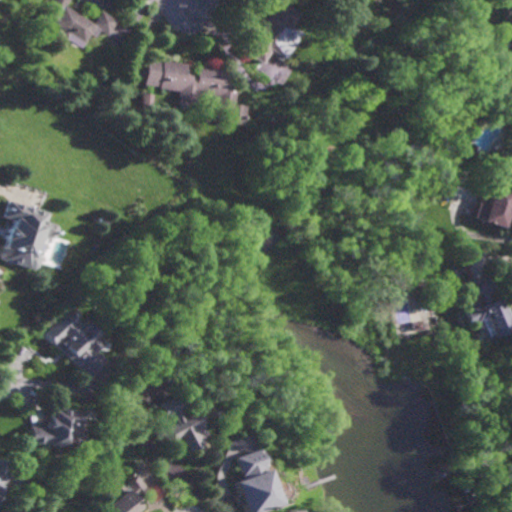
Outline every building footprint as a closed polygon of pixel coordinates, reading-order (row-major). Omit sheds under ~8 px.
[(93,23),(100,11),(115,20),(106,35),(98,30),(94,37),(87,32),(77,48),(63,39),(64,38),(54,31),(55,28),(40,19),(51,0),(67,0),(64,6),(93,23)] [(275,54),(268,49),(258,64),(236,49),(247,33),(251,36),(266,14),(261,11),(268,0),(275,0),(296,13),(288,26),(292,28),(275,54)] [(511,8),(501,22),(511,30),(511,8)] [(509,68),(508,76),(511,76),(511,96),(486,96),(486,91),(479,90),(479,80),(480,80),(481,65),(491,65),(492,49),(510,49),(509,68)] [(186,63),(185,70),(196,72),(197,65),(228,69),(226,87),(232,87),(230,104),(243,106),(241,125),(234,124),(234,125),(227,124),(227,122),(223,122),(225,109),(214,107),(216,96),(197,94),(196,104),(188,103),(187,104),(176,103),(177,91),(157,88),(157,87),(143,85),(146,61),(161,63),(161,60),(186,63)] [(57,110),(40,100),(47,88),(65,99),(57,110)] [(150,105),(139,105),(139,94),(151,94),(150,105)] [(511,205),(511,216),(507,216),(503,228),(494,225),(492,229),(488,227),(489,222),(472,217),(476,202),(486,205),(493,185),(511,191),(511,201),(511,205)] [(53,229),(51,236),(45,239),(37,236),(31,255),(33,256),(36,259),(33,268),(29,270),(0,260),(0,255),(2,250),(0,250),(3,240),(2,240),(2,238),(0,237),(0,226),(1,227),(4,218),(0,217),(0,213),(4,200),(44,213),(41,222),(50,225),(53,229)] [(492,300),(497,298),(502,309),(506,307),(509,316),(505,318),(511,331),(482,343),(475,324),(472,325),(471,322),(466,324),(462,313),(466,311),(465,307),(470,305),(465,293),(469,292),(466,284),(484,276),(490,292),(488,293),(492,300)] [(73,322),(74,323),(71,325),(77,332),(85,325),(96,336),(93,339),(100,347),(96,350),(104,359),(85,378),(67,360),(67,361),(51,344),(49,346),(40,336),(67,310),(69,309),(71,309),(72,309),(73,310),(75,311),(76,313),(76,315),(76,316),(76,318),(75,319),(73,322)] [(181,419),(195,412),(202,426),(201,427),(202,429),(194,433),(201,447),(187,455),(179,438),(170,443),(162,428),(169,425),(165,418),(163,420),(155,405),(176,395),(183,410),(178,413),(181,419)] [(76,439),(70,438),(69,450),(43,447),(43,446),(24,444),(26,427),(45,429),(48,409),(78,413),(76,426),(78,426),(76,439)] [(261,473),(262,472),(275,508),(264,511),(237,511),(227,485),(237,481),(236,478),(235,479),(228,460),(254,451),(261,469),(260,470),(261,473)] [(0,466),(2,467),(1,468),(20,478),(13,491),(6,487),(0,497),(0,466)] [(147,492),(136,501),(135,499),(133,501),(141,511),(139,511),(101,511),(93,501),(105,491),(108,496),(112,493),(111,492),(118,487),(120,489),(135,477),(147,492)]
